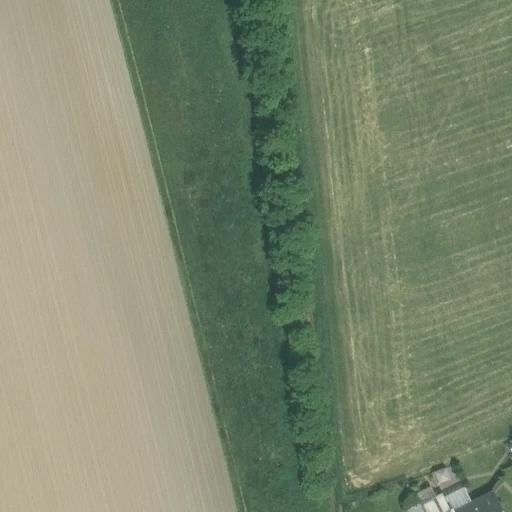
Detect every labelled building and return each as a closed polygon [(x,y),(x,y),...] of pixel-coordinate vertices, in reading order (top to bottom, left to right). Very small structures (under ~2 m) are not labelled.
[(511,449),(510,444),(487,453),(492,467),(511,459),(511,449)] [(446,470),(433,475),(437,485),(450,480),(446,470)] [(429,488),(415,495),(420,505),(434,498),(429,488)] [(463,488),(444,498),(451,511),(470,503),(463,488)] [(454,511),(502,511),(493,493),(454,511)] [(451,511),(444,498),(442,494),(434,498),(420,505),(423,511),(451,511)]
